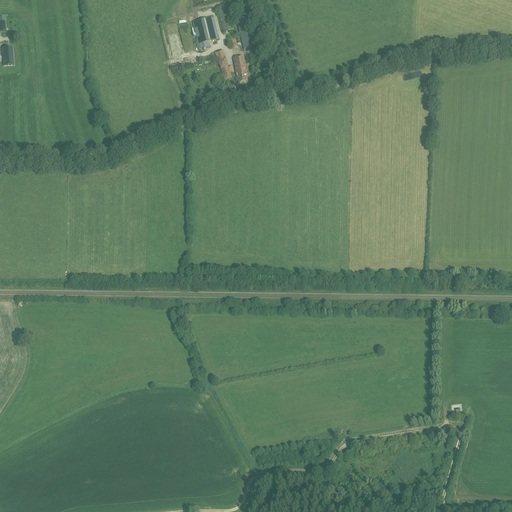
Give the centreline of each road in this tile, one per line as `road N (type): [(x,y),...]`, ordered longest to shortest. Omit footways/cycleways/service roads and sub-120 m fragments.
road 1 (unclassified): [(0,164),(102,162),(224,105),(315,94),(397,63),(511,49)]
road 2 (track): [(175,511),(236,509),(255,477),(323,470),(349,442),(461,424)]
